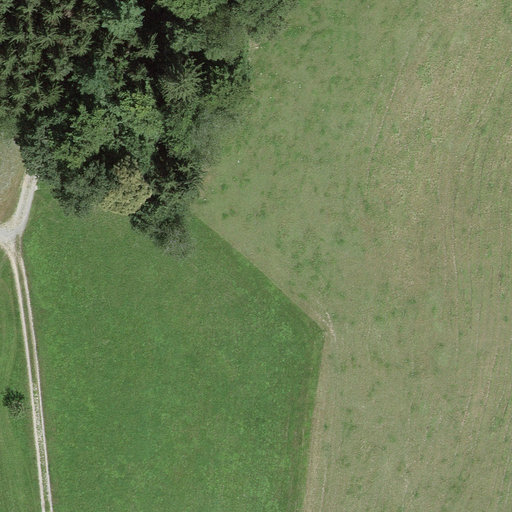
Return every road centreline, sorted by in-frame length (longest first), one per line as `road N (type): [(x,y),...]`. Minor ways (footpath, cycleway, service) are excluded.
road 1 (track): [(13,236),(47,511)]
road 2 (track): [(104,0),(13,236)]
